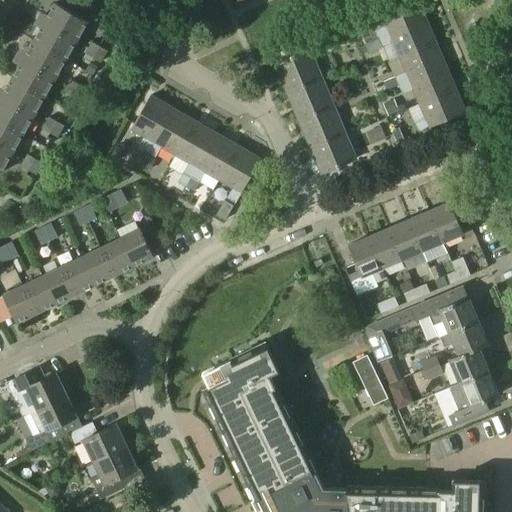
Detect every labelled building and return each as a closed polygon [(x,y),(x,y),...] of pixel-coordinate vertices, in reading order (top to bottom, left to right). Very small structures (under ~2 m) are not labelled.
[(387,25),(375,31),(379,39),(425,19),(424,16),(417,0),(405,0),(380,11),(387,25)] [(35,41),(68,60),(89,22),(57,4),(35,41)] [(425,19),(379,39),(382,48),(394,42),(395,43),(397,50),(401,58),(435,43),(432,35),(425,19)] [(375,31),(362,36),(366,45),(379,39),(375,31)] [(366,45),(370,54),(382,48),(379,39),(366,45)] [(496,61),(511,54),(511,44),(511,40),(491,48),(496,61)] [(35,41),(14,79),(47,97),(68,60),(35,41)] [(107,51),(91,42),(84,54),(100,63),(107,51)] [(406,71),(395,76),(399,86),(445,66),(440,54),(435,43),(401,58),(406,69),(406,71)] [(275,63),(274,64),(286,91),(287,91),(321,77),(320,76),(309,49),(275,63)] [(445,66),(399,86),(402,93),(402,94),(414,89),(420,104),(455,89),(449,73),(445,66)] [(395,76),(383,81),(387,91),(398,86),(399,86),(395,76)] [(287,91),(286,91),(298,119),(299,118),(332,104),(332,103),(321,77),(287,91)] [(14,79),(0,104),(0,120),(25,135),(47,97),(14,79)] [(63,91),(79,100),(86,88),(70,79),(63,91)] [(426,118),(415,123),(419,132),(430,127),(430,128),(465,113),(457,93),(455,89),(420,104),(422,108),(426,118)] [(150,96),(131,130),(145,138),(139,148),(147,152),(173,109),(150,96)] [(299,118),(298,119),(309,146),(310,146),(344,131),(332,104),(299,118)] [(173,109),(147,152),(155,157),(161,147),(175,155),(194,121),(173,109)] [(42,128),(58,138),(65,126),(49,116),(42,128)] [(25,135),(0,120),(0,170),(4,173),(25,135)] [(194,121),(175,155),(189,163),(182,175),(177,183),(185,187),(186,186),(216,134),(194,121)] [(310,146),(309,146),(321,174),(356,160),(355,159),(344,131),(310,146)] [(216,134),(186,186),(194,191),(205,173),(218,181),(238,147),(216,134)] [(238,147),(218,181),(232,189),(227,198),(235,202),(260,160),(238,147)] [(20,166),(36,175),(43,164),(27,154),(20,166)] [(128,203),(121,188),(112,193),(119,207),(120,207),(121,210),(129,207),(127,203),(128,203)] [(429,211),(442,243),(463,234),(450,202),(429,211)] [(97,218),(90,203),(81,207),(89,222),(97,218)] [(73,212),(80,226),(89,222),(81,207),(73,212)] [(408,219),(422,251),(442,243),(429,211),(408,219)] [(388,228),(402,260),(422,251),(408,219),(388,228)] [(58,236),(51,222),(43,226),(50,240),(58,236)] [(34,230),(41,245),(50,240),(43,226),(34,230)] [(138,228),(119,237),(119,238),(133,267),(134,266),(152,257),(153,257),(139,228),(138,228)] [(402,260),(388,228),(368,236),(381,268),(382,268),(402,260)] [(368,236),(347,245),(360,277),(351,281),(357,295),(378,286),(376,282),(387,278),(382,268),(381,268),(368,236)] [(118,238),(100,247),(100,248),(114,276),(115,275),(132,267),(133,267),(119,238),(119,237),(118,238)] [(19,256),(12,241),(4,244),(12,259),(19,256)] [(0,246),(0,259),(2,263),(12,259),(4,244),(0,246)] [(99,247),(80,256),(81,257),(94,285),(96,285),(113,276),(114,276),(100,248),(100,247),(99,247)] [(27,268),(21,256),(12,260),(18,272),(27,268)] [(80,256),(61,265),(61,267),(75,295),(77,294),(94,286),(94,285),(81,257),(80,256)] [(451,262),(455,271),(454,271),(458,280),(470,275),(463,257),(451,262)] [(60,266),(41,275),(42,276),(56,304),(57,303),(75,295),(61,267),(61,265),(60,266)] [(444,276),(448,285),(458,280),(454,271),(444,276)] [(41,275),(22,284),(36,313),(38,313),(56,304),(42,276),(41,275)] [(22,284),(2,294),(16,323),(36,314),(36,313),(22,284)] [(430,293),(426,284),(414,289),(417,298),(430,293)] [(463,286),(411,308),(416,320),(429,314),(438,337),(440,336),(477,321),(468,297),(463,286)] [(403,293),(407,302),(417,298),(414,289),(403,293)] [(381,313),(398,306),(394,296),(376,304),(381,313)] [(416,320),(411,308),(402,312),(407,323),(416,320)] [(444,347),(454,343),(458,355),(459,356),(478,348),(487,344),(477,321),(440,336),(444,347)] [(226,380),(203,390),(256,502),(260,500),(265,511),(483,511),(484,482),(453,481),(453,491),(439,490),(439,489),(346,487),(346,488),(323,488),(271,375),(279,372),(265,343),(229,360),(230,361),(219,366),(226,380)] [(449,359),(459,383),(488,371),(478,348),(459,356),(458,355),(449,359)] [(435,354),(420,361),(424,371),(440,364),(435,354)] [(373,406),(388,399),(379,381),(367,355),(352,362),(373,406)] [(428,380),(444,373),(440,364),(424,371),(428,380)] [(39,368),(7,383),(23,416),(25,415),(66,395),(56,375),(56,373),(44,379),(39,368)] [(450,387),(460,410),(449,415),(453,426),(488,411),(484,401),(498,395),(488,371),(459,383),(450,387)] [(66,395),(25,415),(35,435),(26,440),(30,450),(31,452),(66,435),(61,425),(77,417),(66,396),(66,395)] [(92,422),(69,434),(74,444),(82,440),(93,462),(126,447),(116,426),(115,424),(97,433),(92,422)] [(98,473),(88,477),(97,498),(99,497),(121,487),(117,479),(137,469),(126,447),(93,462),(98,473)] [(10,511),(0,502),(0,511),(10,511)]
